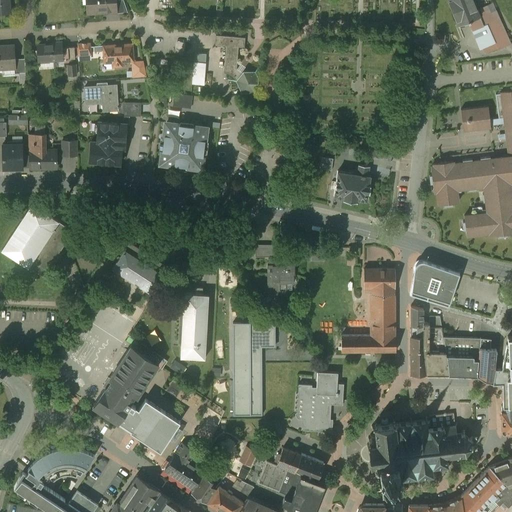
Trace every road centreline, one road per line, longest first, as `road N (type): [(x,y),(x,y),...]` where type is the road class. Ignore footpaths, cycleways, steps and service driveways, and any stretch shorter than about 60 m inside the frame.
road 1 (secondary): [(0,183),(177,193),(406,242)]
road 2 (residential): [(26,401),(80,418),(210,511)]
road 3 (residential): [(406,242),(429,29)]
road 4 (residential): [(28,30),(138,23),(211,38)]
road 5 (residential): [(495,445),(447,487),(384,498),(358,492)]
road 6 (residential): [(405,380),(480,384),(493,396),(495,445)]
road 7 (residential): [(406,242),(405,380)]
road 8 (residential): [(336,472),(337,442),(352,421),(385,386),(405,380)]
